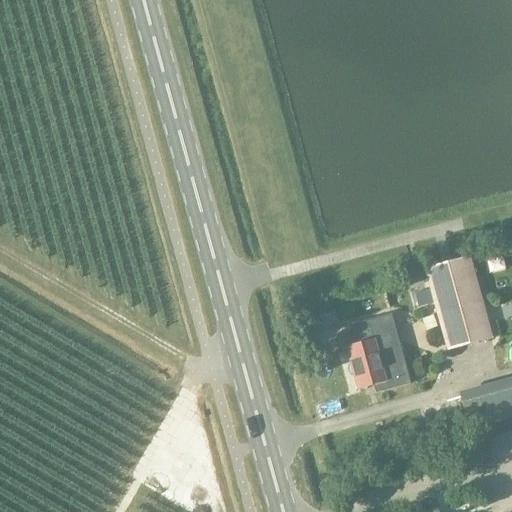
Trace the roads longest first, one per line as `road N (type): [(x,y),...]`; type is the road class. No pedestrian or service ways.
road 1 (secondary): [(282,511),(143,0)]
road 2 (track): [(119,511),(194,372)]
